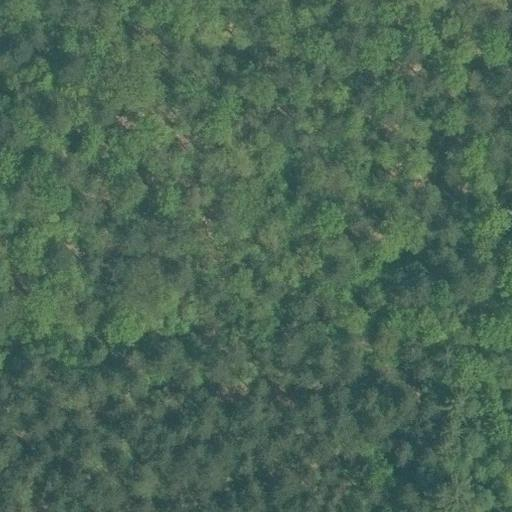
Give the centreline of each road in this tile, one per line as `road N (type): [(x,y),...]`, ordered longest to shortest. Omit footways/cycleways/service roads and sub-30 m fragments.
road 1 (track): [(225,327),(0,348)]
road 2 (track): [(491,301),(501,511)]
road 3 (track): [(225,327),(363,313)]
road 4 (track): [(491,301),(363,313)]
